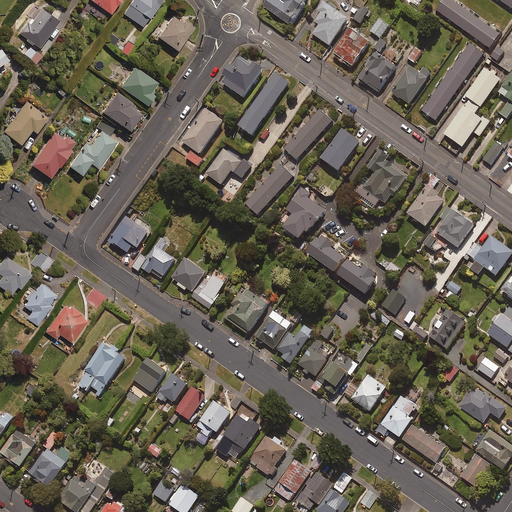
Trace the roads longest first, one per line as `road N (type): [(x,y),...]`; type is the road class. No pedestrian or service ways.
road 1 (residential): [(453,511),(76,246)]
road 2 (residential): [(511,213),(245,27)]
road 3 (residential): [(76,246),(222,37)]
